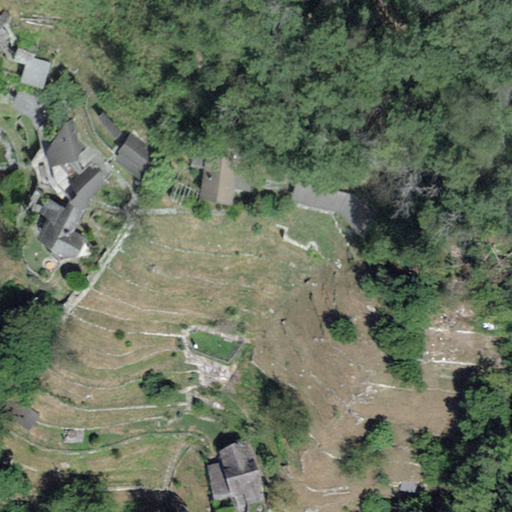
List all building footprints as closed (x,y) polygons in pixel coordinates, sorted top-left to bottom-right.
[(0,50),(11,44),(0,23),(0,50)] [(17,50),(13,63),(25,67),(21,83),(42,89),(50,64),(34,59),(35,55),(17,50)] [(72,122),(41,128),(49,167),(79,161),(72,122)] [(157,155),(131,133),(112,158),(137,178),(157,155)] [(238,153),(205,150),(200,201),(232,204),(238,153)] [(94,172),(89,167),(68,184),(77,195),(82,203),(105,185),(99,177),(103,174),(98,168),(94,172)] [(348,193),(295,180),(290,200),(336,213),(361,238),(374,220),(348,193)] [(64,209),(47,200),(37,213),(48,221),(35,239),(73,263),(87,240),(74,232),(88,207),(82,203),(77,195),(64,209)] [(249,438),(216,452),(219,464),(206,467),(215,503),(229,498),(234,509),(268,500),(249,438)]
